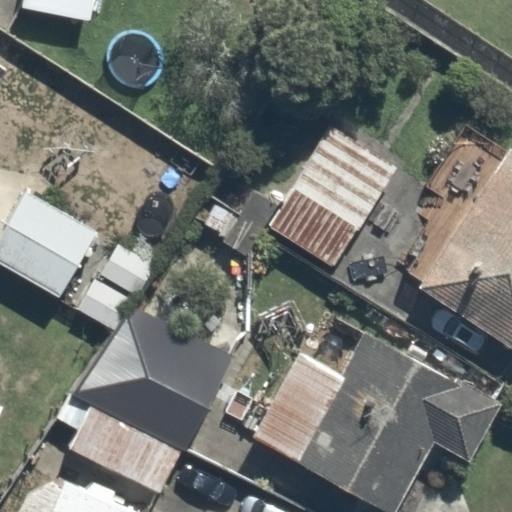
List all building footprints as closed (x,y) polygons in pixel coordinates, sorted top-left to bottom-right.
[(384,151),(308,113),(254,222),(330,260),(384,151)] [(350,270),(463,346),(511,273),(511,174),(444,130),(350,270)] [(14,186),(0,208),(0,263),(41,288),(79,225),(14,186)] [(48,407),(59,412),(49,431),(157,487),(246,316),(139,259),(116,303),(106,297),(48,407)] [(322,359),(279,334),(230,421),(379,504),(411,448),(444,466),(484,395),(451,376),(345,317),(322,359)] [(30,511),(151,511),(155,503),(49,463),(30,511)]
